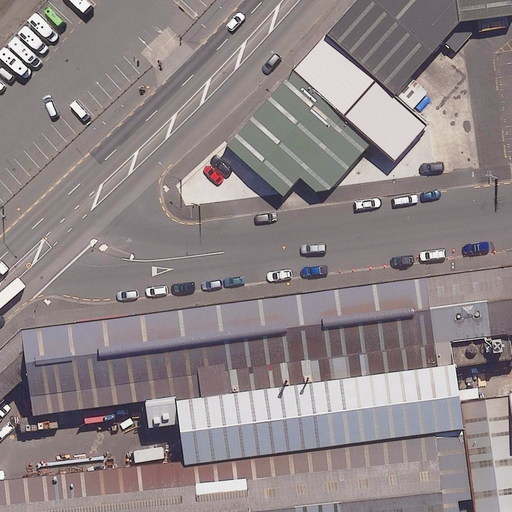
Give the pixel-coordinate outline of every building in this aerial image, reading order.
[(511,0),(353,0),(331,27),(407,92),(464,22),(511,15),(511,0)] [(382,130),(305,64),(238,141),(293,188),(310,168),(332,187),(382,130)] [(88,84),(60,109),(83,134),(110,109),(88,84)] [(0,211),(73,143),(49,118),(0,164),(0,211)] [(430,149),(400,152),(403,177),(432,174),(430,149)] [(511,262),(431,272),(439,337),(511,328),(511,262)] [(431,272),(32,322),(38,375),(43,412),(179,395),(442,362),(439,337),(431,272)] [(0,409),(38,375),(32,322),(0,351),(0,409)] [(456,361),(442,362),(179,395),(187,459),(464,425),(456,361)] [(511,511),(511,395),(472,400),(485,511),(511,511)] [(180,425),(176,399),(148,403),(151,429),(180,425)] [(453,511),(448,449),(0,504),(0,511),(453,511)]
